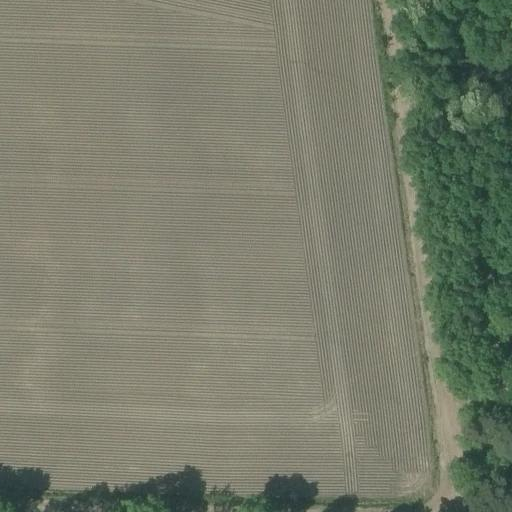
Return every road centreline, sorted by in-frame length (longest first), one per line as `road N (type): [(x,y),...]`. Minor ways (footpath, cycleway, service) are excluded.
road 1 (track): [(435,511),(383,0)]
road 2 (track): [(401,511),(0,502)]
